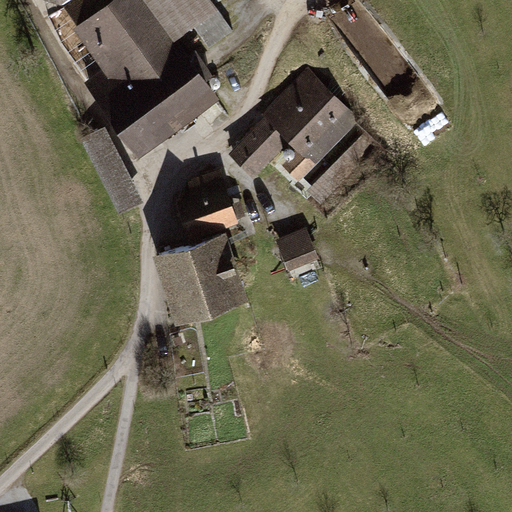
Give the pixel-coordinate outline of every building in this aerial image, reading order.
[(56,0),(69,5),(79,19),(105,0),(56,0)] [(105,0),(79,19),(112,65),(88,83),(135,146),(209,89),(174,40),(145,0),(105,0)] [(211,0),(145,0),(174,40),(219,9),(211,0)] [(264,115),(228,150),(256,178),(292,142),(297,147),(281,163),(300,181),(362,119),(308,66),(262,112),(264,115)] [(104,124),(81,135),(118,210),(142,198),(104,124)] [(364,131),(306,187),(321,203),(378,144),(364,131)] [(236,217),(220,170),(193,178),(190,182),(195,198),(180,203),(189,232),(236,217)] [(306,226),(276,238),(288,268),(320,258),(306,226)] [(241,295),(221,234),(159,254),(179,315),(241,295)]
